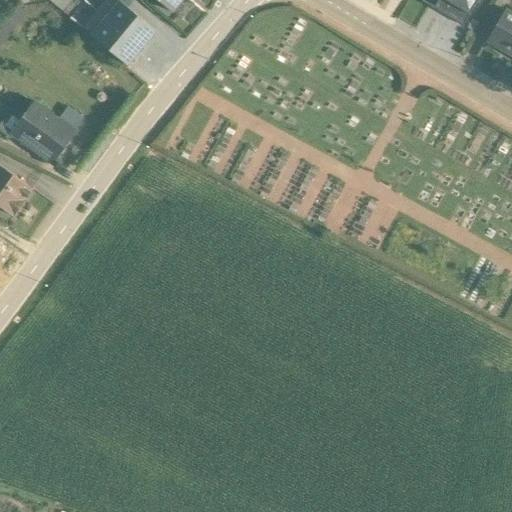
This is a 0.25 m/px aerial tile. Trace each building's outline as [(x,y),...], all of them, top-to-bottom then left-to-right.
[(155,31),(116,0),(105,0),(82,29),(128,66),(155,31)] [(156,0),(171,12),(181,0),(156,0)] [(440,13),(462,26),(476,0),(437,0),(434,5),(441,10),(440,13)] [(486,41),(511,56),(511,12),(505,8),(486,41)] [(0,46),(21,21),(10,13),(0,25),(0,46)] [(10,109),(0,122),(0,131),(9,138),(11,135),(51,164),(84,118),(67,106),(58,118),(33,101),(21,117),(10,109)] [(0,207),(12,216),(32,189),(0,166),(0,207)]
